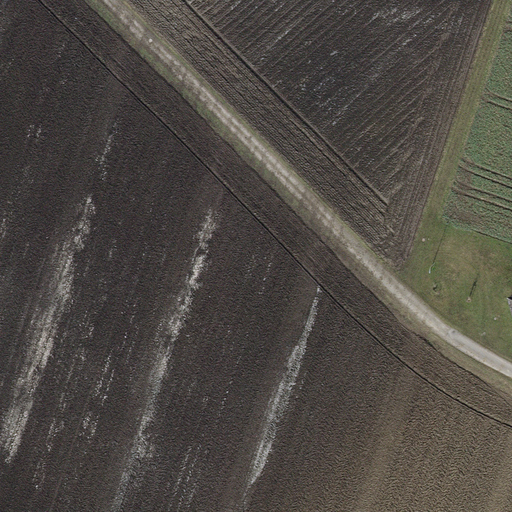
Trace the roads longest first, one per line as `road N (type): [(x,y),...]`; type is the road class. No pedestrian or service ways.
road 1 (track): [(111,0),(406,295)]
road 2 (track): [(502,0),(406,295)]
road 3 (track): [(511,371),(483,361),(406,295)]
